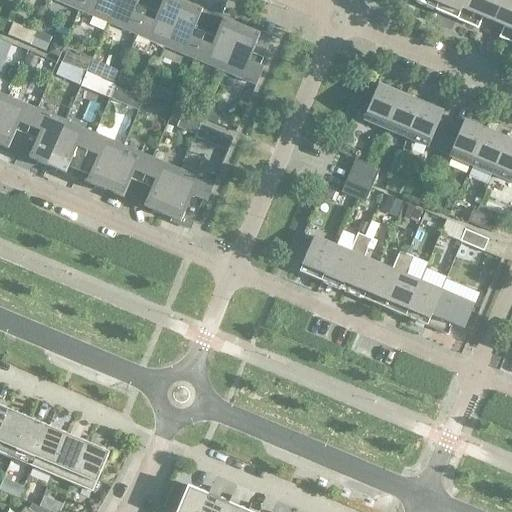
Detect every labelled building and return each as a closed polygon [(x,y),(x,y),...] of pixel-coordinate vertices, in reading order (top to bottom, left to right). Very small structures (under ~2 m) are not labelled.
[(52,0),(78,11),(82,0),(52,0)] [(82,0),(78,11),(107,23),(116,0),(82,0)] [(116,0),(107,23),(136,35),(150,0),(116,0)] [(162,0),(162,2),(157,0),(150,0),(136,35),(164,47),(183,3),(176,0),(162,0)] [(413,0),(412,2),(434,11),(438,0),(413,0)] [(438,0),(434,11),(455,20),(463,0),(438,0)] [(463,0),(455,20),(477,29),(482,19),(492,23),(501,0),(463,0)] [(511,2),(506,0),(501,0),(492,23),(502,27),(498,38),(511,43),(511,2)] [(201,11),(183,3),(164,47),(193,59),(209,22),(198,17),(201,11)] [(219,26),(209,22),(193,59),(222,71),(240,27),(222,19),(219,26)] [(259,35),(240,27),(222,71),(255,85),(263,68),(259,66),(267,46),(256,41),(259,35)] [(22,35),(20,40),(29,44),(33,35),(28,33),(22,35)] [(0,39),(0,53),(6,56),(11,44),(0,39)] [(51,45),(47,53),(58,57),(63,46),(55,43),(51,45)] [(27,52),(22,65),(28,67),(33,54),(27,52)] [(80,53),(74,67),(86,72),(92,58),(80,53)] [(61,62),(55,76),(64,80),(70,66),(61,62)] [(120,73),(116,82),(128,87),(131,78),(120,73)] [(100,79),(94,93),(108,99),(113,87),(112,84),(100,79)] [(152,83),(148,94),(159,98),(163,88),(152,83)] [(362,120),(384,129),(399,94),(377,85),(362,120)] [(420,103),(399,94),(384,129),(405,138),(420,103)] [(36,110),(7,98),(0,115),(0,147),(7,150),(10,143),(20,148),(36,110)] [(143,100),(138,111),(145,114),(150,103),(143,100)] [(442,112),(420,103),(405,138),(438,152),(448,127),(438,123),(442,112)] [(209,106),(205,117),(216,122),(220,111),(209,106)] [(65,122),(36,110),(20,148),(31,152),(28,159),(46,167),(65,122)] [(181,116),(176,128),(194,136),(199,124),(181,116)] [(459,132),(448,127),(438,152),(470,166),(485,130),(463,121),(459,132)] [(94,134),(65,122),(46,167),(64,174),(67,168),(78,172),(94,134)] [(200,124),(195,137),(227,151),(232,138),(200,124)] [(506,139),(485,130),(470,166),(491,175),(506,139)] [(122,147),(94,134),(78,172),(88,176),(85,183),(104,191),(122,147)] [(511,141),(506,139),(491,175),(511,183),(511,141)] [(151,159),(122,147),(104,191),(122,199),(125,192),(135,196),(151,159)] [(180,171),(151,159),(135,196),(146,201),(143,207),(161,215),(180,171)] [(354,160),(350,171),(373,181),(378,170),(354,160)] [(213,185),(180,171),(161,215),(179,223),(182,216),(193,221),(202,201),(206,203),(213,185)] [(373,181),(350,171),(345,182),(369,192),(373,181)] [(369,192),(345,182),(340,193),(364,203),(369,192)] [(323,187),(319,197),(325,199),(331,197),(334,191),(323,187)] [(387,196),(382,209),(397,215),(402,203),(387,196)] [(407,205),(403,216),(409,219),(414,207),(407,205)] [(472,210),(467,222),(491,233),(496,220),(472,210)] [(430,214),(425,224),(440,230),(444,220),(430,214)] [(361,221),(356,231),(365,234),(369,224),(361,221)] [(488,240),(464,230),(459,242),(482,252),(488,240)] [(349,252),(335,247),(320,282),(341,291),(364,237),(356,234),(349,252)] [(298,273),(320,282),(335,247),(313,237),(298,273)] [(371,240),(364,237),(341,291),(362,300),(377,264),(363,259),(371,240)] [(391,270),(377,264),(362,300),(383,309),(406,255),(398,252),(391,270)] [(413,258),(406,255),(383,309),(404,318),(419,282),(405,276),(413,258)] [(440,291),(419,282),(404,318),(425,326),(440,291)] [(473,305),(440,291),(425,326),(446,335),(450,325),(463,330),(473,305)] [(28,419),(8,411),(0,430),(0,454),(11,459),(28,419)] [(48,428),(28,419),(11,459),(31,467),(48,428)] [(68,436),(48,428),(31,467),(51,476),(68,436)] [(87,444),(68,436),(51,476),(71,484),(87,444)] [(108,453),(87,444),(71,484),(91,493),(108,453)] [(174,481),(163,507),(174,511),(176,511),(187,486),(174,481)] [(200,511),(208,495),(187,486),(176,511),(200,511)] [(223,511),(227,503),(208,495),(200,511),(223,511)] [(58,511),(62,504),(56,502),(52,511),(58,511)] [(247,511),(227,503),(223,511),(247,511)]
